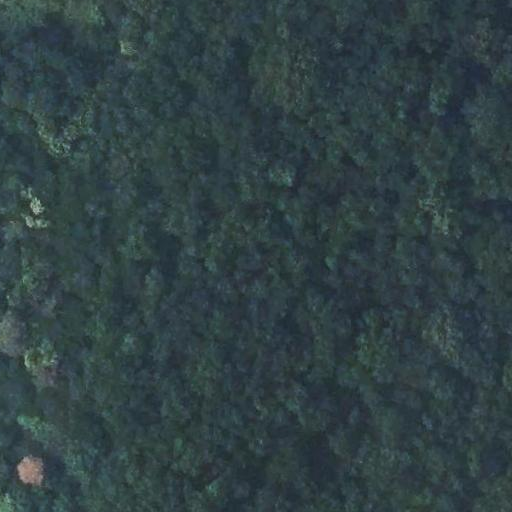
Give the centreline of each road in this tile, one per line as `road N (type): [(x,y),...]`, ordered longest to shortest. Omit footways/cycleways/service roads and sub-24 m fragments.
road 1 (track): [(124,0),(106,354),(111,511)]
road 2 (track): [(176,511),(302,414),(313,388),(340,372),(350,378),(345,427),(318,460),(336,511)]
